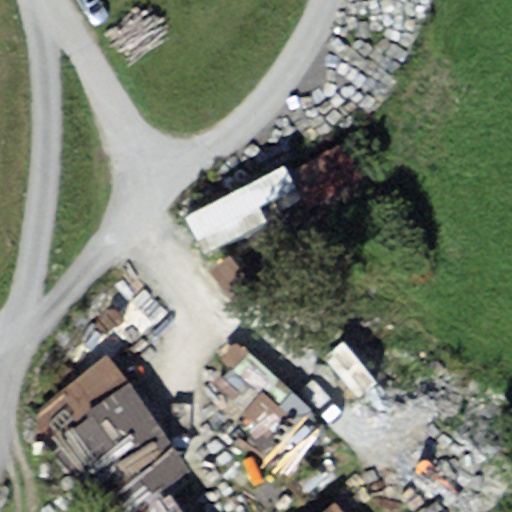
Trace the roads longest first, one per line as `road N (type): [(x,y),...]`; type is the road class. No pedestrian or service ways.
road 1 (track): [(33,0),(44,49),(46,150),(35,250),(9,336)]
road 2 (residential): [(325,0),(258,107),(210,149),(149,185)]
road 3 (residential): [(43,0),(149,185)]
road 4 (track): [(149,185),(102,256),(9,336)]
